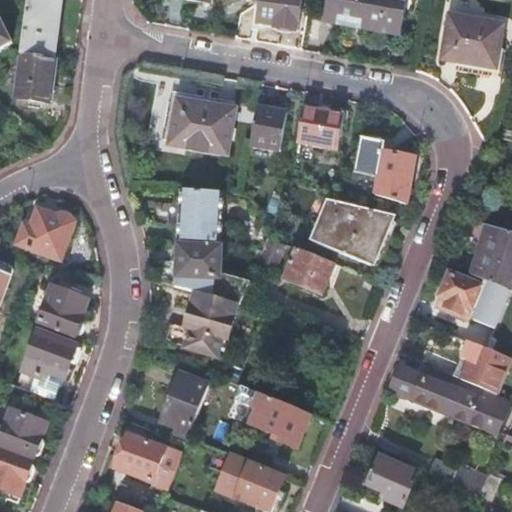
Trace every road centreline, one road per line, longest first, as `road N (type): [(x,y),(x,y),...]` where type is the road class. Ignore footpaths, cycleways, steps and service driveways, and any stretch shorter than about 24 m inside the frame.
road 1 (residential): [(100,35),(377,85),(417,103),(446,148),(446,189),(317,511)]
road 2 (residential): [(54,511),(129,321),(113,224),(80,159)]
road 3 (residential): [(80,159),(100,35)]
